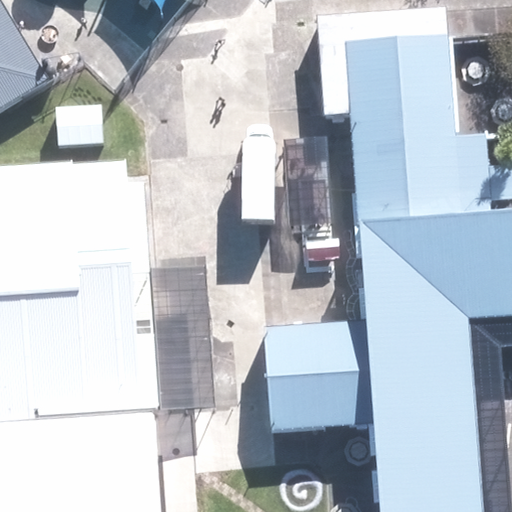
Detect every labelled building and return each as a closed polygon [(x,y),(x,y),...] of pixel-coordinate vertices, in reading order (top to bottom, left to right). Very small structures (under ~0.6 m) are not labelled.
[(0,0),(0,112),(57,78),(9,0),(0,0)] [(158,0),(164,6),(174,27),(177,0),(158,0)] [(488,511),(475,321),(511,318),(511,213),(473,216),(460,33),(349,41),(369,320),(265,327),(273,433),(378,426),(384,511),(488,511)] [(131,156),(0,165),(0,429),(43,426),(42,416),(170,407),(153,173),(132,175),(131,156)] [(0,511),(162,511),(156,412),(42,416),(0,419),(0,511)]
